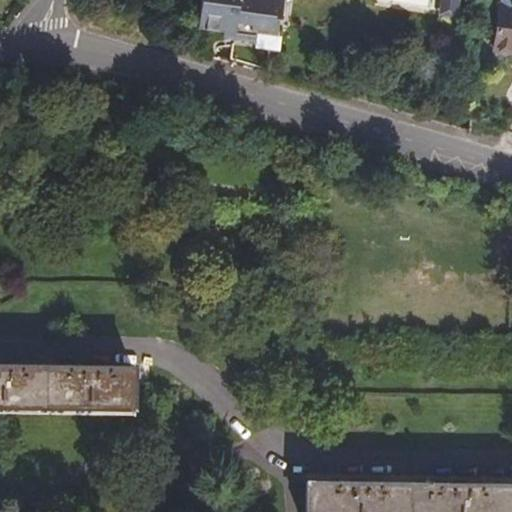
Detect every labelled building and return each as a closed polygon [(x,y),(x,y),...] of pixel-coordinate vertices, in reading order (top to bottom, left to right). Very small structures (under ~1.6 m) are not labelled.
[(273,0),(195,0),(191,26),(223,31),(217,63),(255,69),(263,23),(268,24),(270,11),(272,11),(273,0)] [(444,19),(446,0),(426,0),(424,16),(444,19)] [(511,50),(511,5),(492,3),(487,48),(511,50)] [(0,411),(140,413),(142,366),(0,364),(0,411)] [(511,511),(511,484),(298,482),(297,511),(511,511)]
